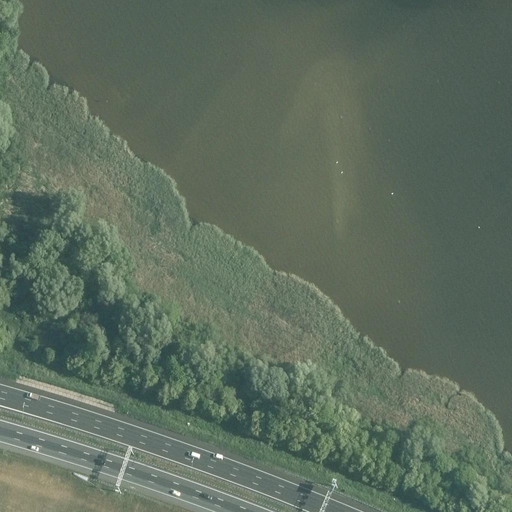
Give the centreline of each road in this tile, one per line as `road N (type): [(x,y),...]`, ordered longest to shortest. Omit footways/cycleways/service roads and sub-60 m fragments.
road 1 (motorway): [(334,511),(0,394)]
road 2 (motorway): [(0,428),(239,511)]
